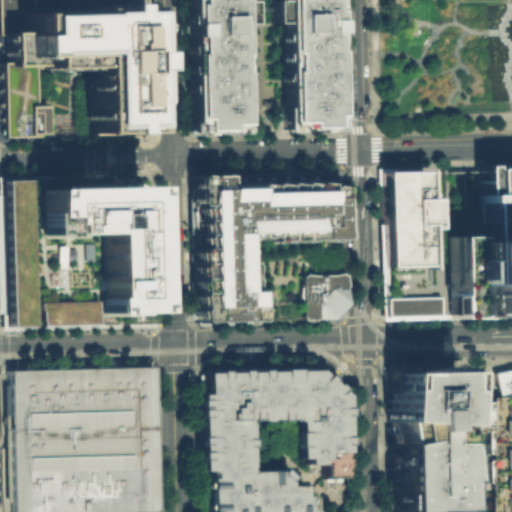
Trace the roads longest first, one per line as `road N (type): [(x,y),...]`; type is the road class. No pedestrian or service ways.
road 1 (tertiary): [(350,0),(365,511)]
road 2 (tertiary): [(175,511),(162,0)]
road 3 (secondary): [(0,351),(488,341)]
road 4 (residential): [(355,149),(167,154)]
road 5 (residential): [(167,154),(0,158)]
road 6 (residential): [(355,149),(511,152)]
